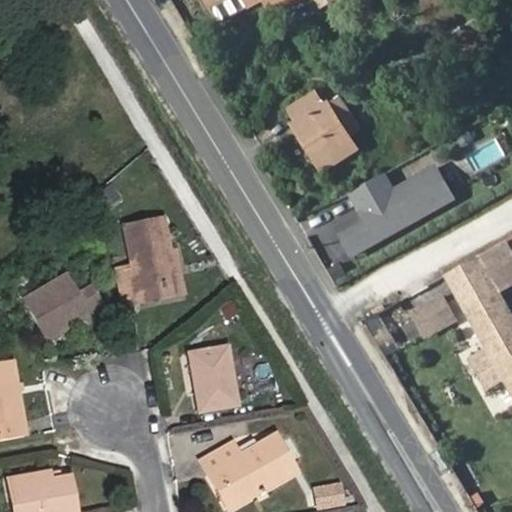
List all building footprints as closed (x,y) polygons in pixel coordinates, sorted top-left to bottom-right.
[(210,0),(216,10),(233,0),(249,0),(253,7),(266,0),(274,15),(302,0),(210,0)] [(398,0),(437,61),(457,48),(473,71),(498,55),(482,31),(495,22),(480,0),(398,0)] [(295,125),(324,173),(358,151),(330,104),(324,108),(315,95),(291,110),(299,123),(295,125)] [(387,176),(354,195),(371,224),(345,239),(356,257),(456,199),(439,169),(397,193),(387,176)] [(175,284),(169,252),(164,220),(122,227),(130,268),(116,271),(122,302),(135,299),(134,292),(175,284)] [(511,247),(496,256),(511,282),(511,247)] [(177,251),(169,252),(175,284),(134,292),(135,299),(136,304),(184,295),(177,251)] [(511,319),(478,261),(450,276),(493,349),(503,368),(511,362),(511,319)] [(24,300),(46,337),(66,326),(70,331),(88,320),(91,325),(106,316),(90,288),(76,296),(65,276),(24,300)] [(437,283),(402,299),(419,337),(454,321),(437,283)] [(66,326),(46,337),(48,343),(70,331),(66,326)] [(226,348),(194,354),(201,395),(194,396),(197,414),(237,406),(226,348)] [(503,368),(493,349),(474,360),(485,380),(503,370),(503,368)] [(201,395),(194,354),(188,355),(194,396),(201,395)] [(511,362),(503,368),(503,370),(511,385),(511,362)] [(0,366),(0,441),(25,437),(12,364),(0,366)] [(199,463),(206,473),(209,472),(229,505),(258,489),(260,493),(297,473),(273,434),(238,454),(231,443),(199,463)] [(209,472),(206,473),(228,511),(260,493),(258,489),(229,505),(209,472)] [(80,511),(74,477),(55,481),(54,473),(12,480),(18,511),(80,511)] [(319,511),(348,507),(345,483),(315,487),(319,511)]
